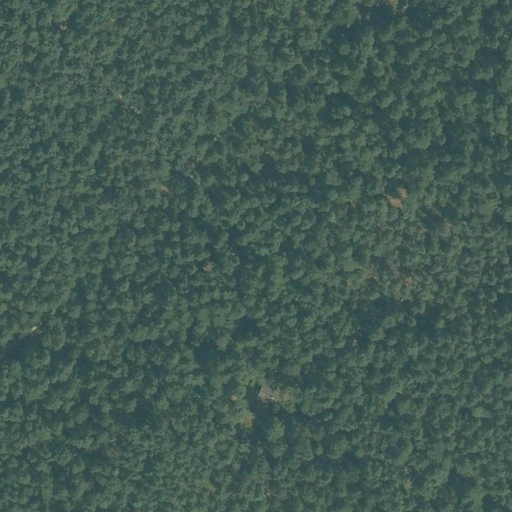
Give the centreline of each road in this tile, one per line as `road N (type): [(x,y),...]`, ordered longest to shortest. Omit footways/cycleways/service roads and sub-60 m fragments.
road 1 (track): [(0,364),(88,262),(188,171),(490,488)]
road 2 (track): [(188,171),(310,48),(356,20),(428,0)]
road 3 (track): [(247,430),(176,375),(0,366)]
